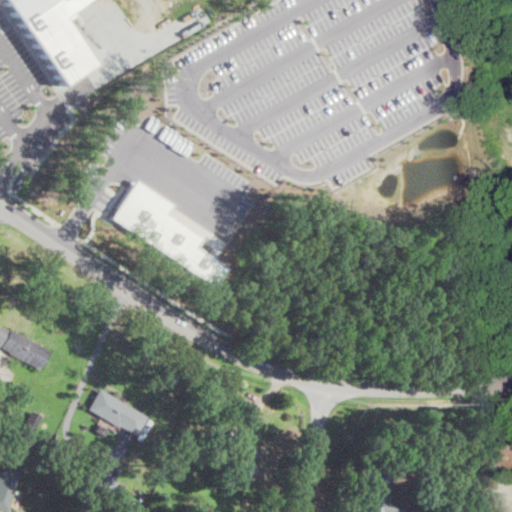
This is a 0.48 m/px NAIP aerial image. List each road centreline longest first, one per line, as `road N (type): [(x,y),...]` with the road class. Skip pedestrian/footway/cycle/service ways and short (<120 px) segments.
road 1 (tertiary): [(511,381),(401,389),(322,384),(271,368),(154,309),(0,205)]
road 2 (residential): [(304,511),(322,384)]
